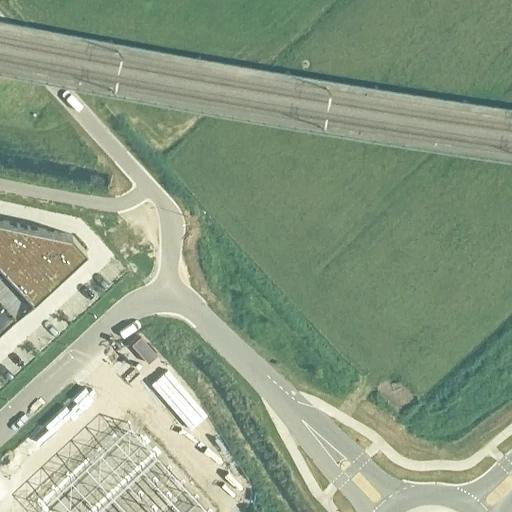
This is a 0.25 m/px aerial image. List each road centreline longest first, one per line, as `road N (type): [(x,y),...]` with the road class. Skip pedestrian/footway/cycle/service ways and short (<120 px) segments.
road 1 (unclassified): [(176,290),(171,215),(0,26)]
road 2 (unclassified): [(176,290),(128,309),(0,428)]
road 3 (unclassified): [(316,430),(176,290)]
